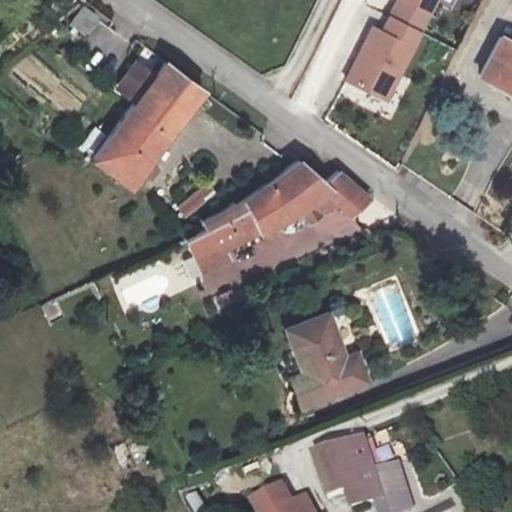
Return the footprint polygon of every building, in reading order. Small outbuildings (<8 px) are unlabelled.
[(43,0),(37,6),(52,25),(81,0),(43,0)] [(399,0),(398,3),(427,18),(436,0),(399,0)] [(398,3),(389,19),(419,34),(427,18),(398,3)] [(419,34),(389,19),(382,34),(372,29),(344,84),(383,104),(419,34)] [(511,37),(502,32),(480,75),(511,92),(511,37)] [(204,87),(167,58),(154,74),(135,98),(92,155),(131,183),(204,87)] [(120,86),(135,98),(154,74),(138,62),(120,86)] [(206,258),(292,213),(328,193),(337,204),(345,214),(372,196),(341,168),(327,179),(299,158),(177,241),(191,265),(179,272),(186,283),(213,269),(206,258)] [(183,218),(214,192),(204,181),(174,206),(183,218)] [(328,193),(292,213),(302,226),(337,204),(328,193)] [(342,354),(326,314),(288,328),(316,398),(370,379),(359,348),(342,354)] [(365,508),(389,500),(381,478),(368,442),(321,457),(336,496),(349,492),(355,489),(365,508)] [(400,472),(381,478),(389,500),(409,495),(400,472)] [(309,511),(302,498),(292,504),(281,488),(253,505),(257,511),(309,511)]
